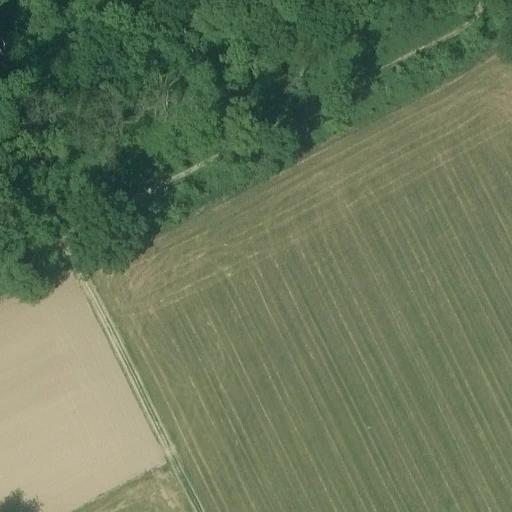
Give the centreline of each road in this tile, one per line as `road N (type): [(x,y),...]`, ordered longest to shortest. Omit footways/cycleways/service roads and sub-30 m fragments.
road 1 (track): [(58,241),(197,511)]
road 2 (track): [(0,119),(58,241)]
